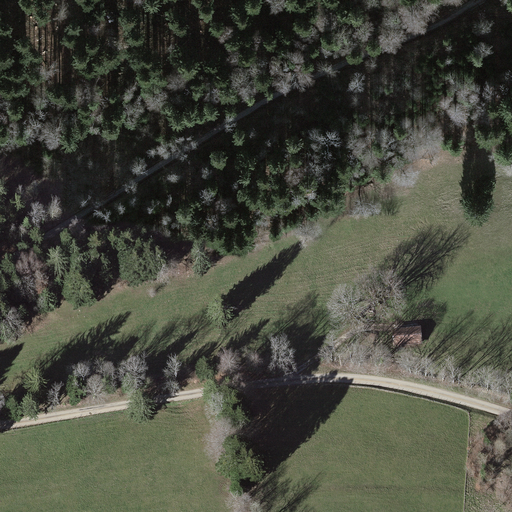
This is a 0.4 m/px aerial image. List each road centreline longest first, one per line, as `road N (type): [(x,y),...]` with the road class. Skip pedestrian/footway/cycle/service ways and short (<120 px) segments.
road 1 (track): [(480,0),(252,107),(0,263)]
road 2 (unclassified): [(0,425),(340,377),(511,415)]
road 3 (track): [(286,379),(329,346),(416,321)]
